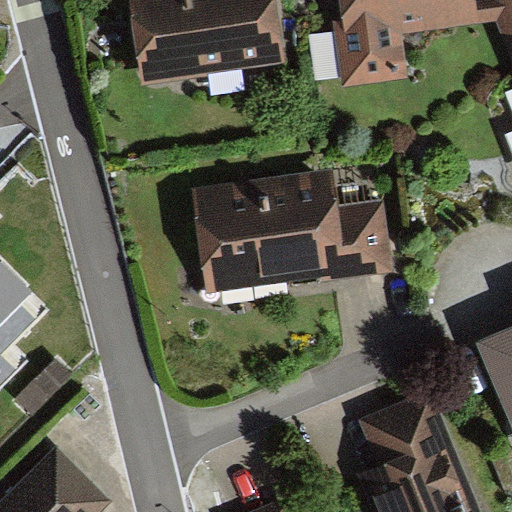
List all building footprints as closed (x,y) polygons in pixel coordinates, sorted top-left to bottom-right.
[(274,0),(133,0),(144,75),(282,57),(274,0)] [(475,0),(341,0),(342,8),(336,9),(344,77),(409,70),(404,27),(478,18),(477,14),(475,0)] [(511,0),(475,0),(477,14),(496,12),(511,52),(511,0)] [(339,160),(196,180),(211,282),(317,266),(319,276),(395,265),(385,191),(345,197),(339,160)] [(0,258),(0,321),(32,290),(0,258)] [(34,294),(0,330),(0,356),(3,359),(50,309),(34,294)] [(511,314),(479,329),(511,408),(511,314)] [(52,357),(18,392),(32,406),(66,372),(52,357)] [(373,511),(485,511),(431,385),(355,417),(373,459),(354,468),(373,511)] [(0,489),(0,511),(97,511),(115,495),(58,435),(0,489)] [(293,511),(286,495),(242,511),(293,511)]
